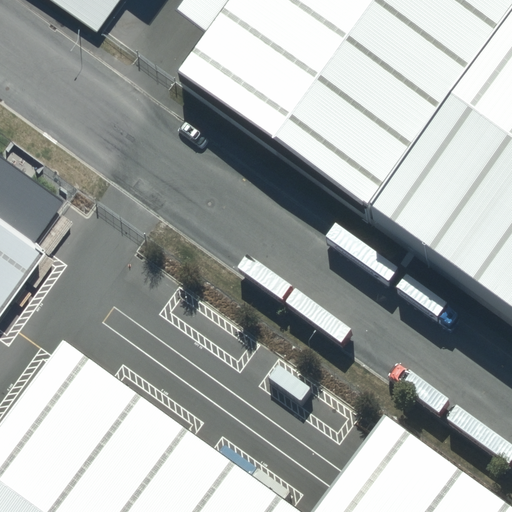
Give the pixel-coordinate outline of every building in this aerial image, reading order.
[(71,0),(106,24),(122,0),(71,0)] [(511,0),(235,0),(184,73),(380,210),(511,21),(511,0)] [(511,21),(380,210),(511,307),(511,21)] [(0,294),(36,245),(0,218),(0,294)] [(276,511),(57,354),(0,433),(0,511),(504,511),(393,432),(335,511),(276,511)]
